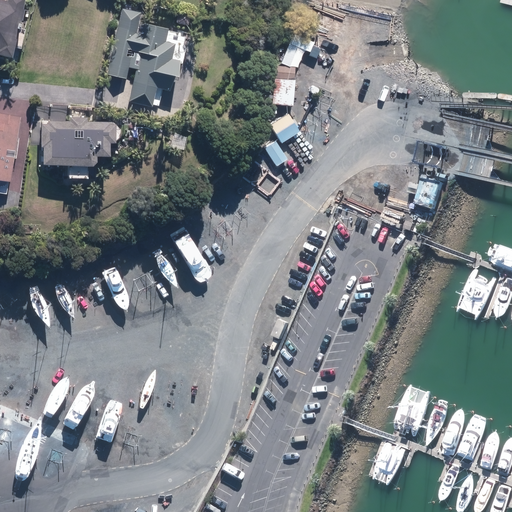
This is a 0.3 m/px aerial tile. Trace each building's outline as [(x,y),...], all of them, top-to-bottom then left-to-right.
[(0,57),(9,59),(23,0),(7,0),(7,3),(0,1),(0,57)] [(142,35),(129,31),(133,12),(120,9),(105,75),(121,79),(128,51),(138,54),(127,102),(148,107),(152,86),(171,91),(184,35),(144,25),(142,35)] [(270,104),(290,106),(293,68),(296,68),(303,51),(307,52),(309,49),(312,42),(293,35),(280,66),(273,65),(270,104)] [(286,113),(268,124),(279,142),(297,131),(286,113)] [(0,181),(5,182),(16,117),(0,114),(0,181)] [(84,123),(84,119),(70,118),(70,123),(38,122),(37,165),(62,166),(61,182),(84,182),(85,168),(85,167),(86,167),(87,167),(88,167),(88,166),(89,166),(89,165),(90,165),(91,164),(91,163),(92,163),(92,162),(92,161),(93,161),(93,160),(93,159),(93,158),(93,157),(93,156),(103,157),(104,143),(112,143),(113,143),(114,142),(115,141),(116,141),(116,140),(117,140),(117,139),(118,138),(118,137),(118,136),(119,135),(119,134),(119,133),(119,132),(119,131),(118,130),(118,129),(118,128),(117,128),(117,127),(116,127),(116,126),(115,126),(115,125),(114,125),(114,124),(113,124),(112,124),(84,123)] [(264,148),(275,165),(285,159),(274,141),(264,148)] [(408,219),(405,226),(413,229),(415,222),(408,219)]
